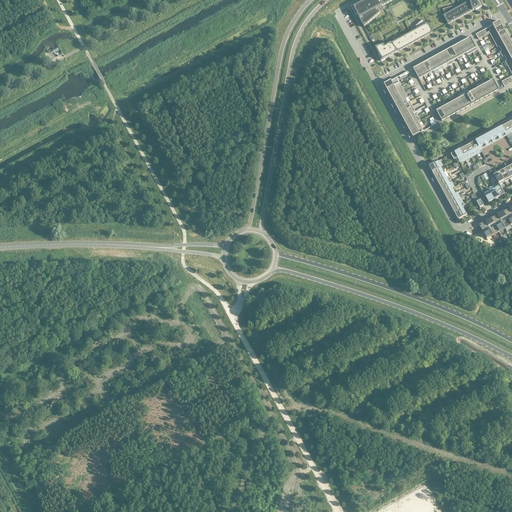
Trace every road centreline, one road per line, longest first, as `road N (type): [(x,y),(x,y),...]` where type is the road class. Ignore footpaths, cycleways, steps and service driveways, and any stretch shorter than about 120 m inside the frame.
road 1 (tertiary): [(269,270),(387,304),(511,358)]
road 2 (tertiary): [(511,341),(379,285),(273,253)]
road 3 (residential): [(261,234),(295,41),(328,0)]
road 4 (residential): [(337,511),(227,310),(240,301)]
road 5 (residential): [(311,0),(280,54),(244,232)]
road 6 (residential): [(376,82),(453,223),(466,227),(511,202)]
road 7 (tertiary): [(0,248),(161,248)]
road 8 (residential): [(504,12),(376,82)]
